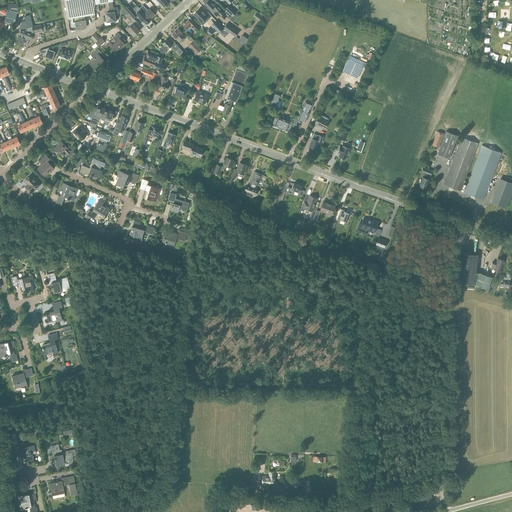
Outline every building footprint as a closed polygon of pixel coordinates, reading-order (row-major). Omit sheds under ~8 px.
[(91,0),(63,0),(67,18),(77,16),(78,20),(74,21),(75,27),(77,28),(84,27),(86,25),(84,15),(94,13),(91,0)] [(206,1),(204,2),(205,4),(204,4),(210,10),(212,7),(219,14),(222,11),(216,4),(213,1),(211,2),(209,0),(208,0),(207,2),(206,1)] [(128,4),(124,8),(128,13),(133,18),(136,15),(142,22),(143,21),(146,24),(150,20),(140,9),(136,13),(128,4)] [(143,5),(140,8),(140,9),(150,20),(151,21),(152,20),(151,19),(153,17),(153,18),(156,15),(154,13),(149,8),(148,10),(143,5)] [(225,9),(232,16),(236,12),(229,5),(225,9)] [(106,12),(105,13),(106,21),(112,20),(115,22),(117,19),(114,17),(114,13),(118,12),(117,7),(109,8),(110,12),(106,12)] [(199,8),(193,14),(198,19),(201,22),(204,20),(205,21),(209,18),(204,13),(202,12),(202,11),(199,8)] [(14,22),(17,12),(6,9),(3,19),(14,22)] [(128,13),(124,15),(129,21),(132,23),(132,24),(135,20),(134,19),(133,18),(128,13)] [(195,32),(200,27),(192,19),(190,21),(188,19),(185,22),(184,21),(181,23),(182,24),(184,26),(182,27),(186,31),(187,29),(187,30),(190,27),(195,32)] [(129,26),(126,29),(130,33),(131,33),(131,34),(133,37),(137,33),(136,33),(139,31),(132,24),(132,23),(129,21),(127,23),(129,26)] [(225,31),(216,21),(212,25),(219,32),(221,34),(225,31)] [(16,43),(19,44),(27,28),(27,26),(23,24),(21,29),(19,33),(20,34),(19,36),(16,43)] [(238,32),(227,24),(224,28),(235,36),(238,32)] [(27,28),(19,44),(23,46),(24,44),(26,45),(29,40),(29,38),(30,39),(32,34),(31,34),(32,32),(33,32),(34,32),(42,30),(41,25),(33,26),(31,27),(27,28)] [(182,32),(178,28),(172,34),(176,38),(180,42),(185,37),(181,33),(182,32)] [(211,36),(214,33),(209,28),(206,31),(211,36)] [(95,33),(91,38),(96,43),(99,47),(106,41),(102,37),(100,38),(95,33)] [(109,41),(107,43),(115,51),(119,47),(120,48),(124,44),(122,42),(125,40),(121,36),(120,36),(118,33),(115,35),(116,36),(114,38),(113,38),(109,41)] [(243,44),(246,40),(240,35),(237,39),(243,44)] [(80,39),(73,49),(77,52),(84,42),(80,39)] [(164,45),(159,49),(163,53),(165,51),(166,52),(168,49),(167,48),(170,46),(173,49),(175,47),(172,44),(167,39),(162,43),(164,45)] [(201,49),(193,41),(188,46),(196,54),(201,49)] [(51,50),(50,47),(39,51),(40,54),(43,53),(45,55),(45,56),(46,57),(48,58),(50,58),(52,58),(53,55),(54,55),(55,52),(54,52),(54,51),(51,50)] [(91,53),(94,57),(90,61),(94,64),(92,65),(96,69),(101,64),(100,63),(103,60),(101,57),(104,55),(97,48),(91,53)] [(72,52),(62,49),(60,55),(66,58),(65,58),(68,59),(69,59),(72,52)] [(153,67),(158,56),(157,56),(147,52),(146,55),(145,55),(144,58),(142,62),(153,67)] [(162,58),(158,56),(153,67),(163,71),(166,64),(160,62),(162,58)] [(174,70),(183,74),(186,66),(177,62),(174,70)] [(244,84),(244,85),(250,69),(238,64),(232,81),(244,86),(244,84)] [(156,80),(158,74),(135,65),(132,70),(130,77),(138,80),(140,74),(149,78),(147,79),(151,84),(154,82),(156,80)] [(1,69),(4,75),(9,73),(7,66),(1,69)] [(166,74),(159,72),(156,79),(160,81),(157,86),(160,87),(160,88),(165,90),(166,89),(168,90),(170,84),(166,83),(169,76),(166,74)] [(244,86),(232,81),(226,97),(229,98),(228,102),(227,104),(225,103),(224,105),(220,104),(218,109),(222,110),(222,111),(228,113),(231,105),(233,100),(238,102),(244,86)] [(177,87),(174,93),(183,96),(184,92),(188,93),(190,89),(185,87),(184,90),(182,89),(184,83),(181,82),(178,87),(177,87)] [(200,85),(195,83),(194,87),(193,87),(191,94),(196,95),(194,100),(197,102),(197,100),(205,103),(208,95),(198,92),(199,89),(200,85)] [(43,94),(53,90),(51,84),(44,87),(45,89),(42,91),(42,92),(39,93),(41,97),(44,96),(43,94)] [(49,98),(55,95),(53,90),(43,94),(44,96),(44,97),(48,95),(49,98)] [(51,103),(58,100),(55,95),(49,98),(51,103)] [(23,97),(7,104),(9,110),(26,103),(23,97)] [(58,100),(51,103),(54,109),(60,106),(58,100)] [(278,100),(276,103),(275,106),(281,109),(284,102),(278,100)] [(302,110),(298,120),(306,123),(310,112),(309,112),(310,109),(311,110),(313,104),(306,101),(303,107),(304,108),(303,110),(302,110)] [(92,106),(90,112),(93,113),(92,117),(99,119),(99,118),(103,108),(97,106),(96,108),(92,106)] [(103,108),(99,118),(105,120),(108,110),(103,108)] [(114,112),(108,110),(105,120),(107,121),(109,118),(112,119),(113,117),(114,112)] [(116,125),(114,130),(123,133),(125,125),(128,117),(122,115),(119,123),(118,125),(116,125)] [(275,117),(273,123),(275,124),(274,125),(274,126),(286,131),(286,130),(287,129),(289,130),(292,124),(289,123),(290,121),(287,120),(288,118),(282,115),(281,118),(278,116),(277,118),(275,117)] [(42,122),(40,116),(34,118),(37,125),(42,122)] [(327,120),(318,116),(314,123),(323,128),(327,120)] [(34,118),(29,120),(31,127),(37,125),(34,118)] [(110,125),(107,132),(112,134),(118,119),(114,118),(111,125),(110,125)] [(29,120),(23,123),(26,129),(31,127),(29,120)] [(136,125),(135,124),(133,128),(134,129),(134,130),(137,131),(137,130),(140,131),(143,123),(137,121),(136,125)] [(20,132),(26,129),(23,123),(18,125),(20,132)] [(85,132),(79,125),(72,131),(73,131),(70,134),(77,140),(79,138),(81,141),(83,140),(86,143),(93,136),(87,130),(85,132)] [(146,135),(145,135),(143,142),(146,144),(149,137),(152,138),(153,135),(154,136),(155,135),(159,137),(161,130),(157,129),(157,128),(153,126),(151,130),(149,129),(146,135)] [(125,143),(124,143),(128,130),(125,129),(119,146),(123,148),(125,143)] [(344,130),(340,138),(344,141),(349,132),(344,130)] [(132,142),(135,133),(129,131),(126,140),(132,142)] [(446,131),(444,137),(438,154),(449,158),(458,136),(446,131)] [(98,132),(96,136),(102,138),(101,141),(107,143),(108,140),(109,141),(110,137),(98,132)] [(166,138),(163,145),(166,147),(168,141),(172,143),(175,135),(168,132),(166,138)] [(314,133),(312,138),(309,146),(310,146),(310,147),(314,149),(315,148),(316,149),(319,141),(321,142),(323,136),(319,135),(314,133)] [(6,141),(9,148),(14,146),(12,139),(10,136),(8,137),(10,140),(6,141)] [(0,137),(0,141),(1,144),(4,150),(9,148),(6,141),(4,142),(1,140),(0,137)] [(12,139),(14,146),(20,143),(17,137),(12,139)] [(462,137),(444,184),(460,190),(478,143),(462,137)] [(67,148),(61,141),(53,149),(59,155),(64,151),(67,154),(66,155),(70,159),(77,153),(73,149),(70,151),(67,148)] [(184,141),(182,147),(190,150),(190,152),(196,155),(200,156),(202,156),(203,153),(201,152),(203,149),(192,145),(193,144),(184,141)] [(95,149),(104,152),(108,143),(104,142),(103,145),(98,143),(95,149)] [(350,148),(342,145),(343,146),(342,147),(340,146),(337,152),(338,152),(340,153),(339,157),(339,156),(338,157),(346,159),(347,155),(348,155),(349,151),(348,151),(349,148),(350,148)] [(482,145),(464,192),(483,199),(501,152),(482,145)] [(159,149),(155,157),(161,159),(164,152),(159,149)] [(42,164),(38,168),(45,176),(54,168),(48,162),(50,160),(46,155),(40,161),(42,164)] [(225,170),(226,165),(230,167),(233,159),(227,157),(225,161),(225,160),(224,164),(223,164),(222,166),(213,163),(209,172),(213,174),(213,173),(218,175),(220,169),(225,170)] [(82,165),(79,172),(88,175),(89,174),(99,178),(102,171),(99,170),(101,166),(104,167),(105,163),(93,158),(90,166),(90,168),(82,165)] [(231,176),(229,181),(232,182),(234,177),(236,178),(237,175),(238,172),(239,172),(238,175),(242,177),(243,174),(247,165),(240,162),(237,169),(234,168),(230,176),(231,176)] [(146,165),(144,169),(149,172),(151,167),(152,165),(147,163),(146,165)] [(168,164),(165,172),(171,174),(174,167),(168,164)] [(419,186),(420,186),(419,187),(421,187),(422,186),(426,188),(426,187),(427,187),(428,185),(427,184),(429,179),(431,175),(432,170),(423,167),(421,172),(424,173),(423,176),(422,179),(421,179),(420,181),(421,182),(419,186)] [(116,178),(117,179),(115,184),(124,188),(128,178),(135,181),(138,175),(133,172),(132,176),(119,170),(117,176),(116,178)] [(254,171),(250,182),(251,183),(249,186),(247,185),(245,190),(256,195),(258,189),(255,188),(256,185),(257,185),(262,174),(254,171)] [(39,184),(31,175),(24,181),(28,184),(26,185),(28,188),(27,188),(31,193),(37,187),(37,186),(39,184)] [(148,180),(143,179),(140,186),(148,188),(145,198),(154,201),(156,193),(159,194),(160,188),(147,184),(148,180)] [(492,202),(507,208),(511,193),(511,182),(501,179),(492,202)] [(60,196),(59,195),(56,202),(61,205),(65,196),(68,197),(67,198),(69,199),(73,200),(76,194),(75,194),(77,188),(73,186),(72,187),(68,186),(69,184),(68,184),(68,185),(63,182),(60,188),(63,189),(60,196)] [(288,192),(293,194),(299,196),(299,194),(302,195),(304,191),(300,189),(302,186),(294,183),(292,188),(290,187),(290,188),(289,188),(287,192),(288,192)] [(281,191),(276,205),(279,206),(281,200),(282,201),(285,193),(281,191)] [(176,194),(170,192),(168,199),(174,201),(173,203),(171,210),(178,212),(179,208),(182,209),(181,209),(186,211),(189,203),(175,198),(176,194)] [(307,201),(304,200),(301,206),(304,207),(304,208),(310,210),(311,208),(313,209),(317,199),(309,196),(307,201)] [(92,211),(89,209),(86,214),(92,218),(96,211),(105,217),(110,208),(103,204),(104,203),(99,200),(92,211)] [(334,206),(323,202),(320,210),(331,214),(334,206)] [(340,221),(340,220),(346,222),(348,217),(349,217),(351,212),(348,211),(347,212),(344,211),(344,210),(341,209),(337,220),(340,221)] [(369,219),(364,217),(362,223),(360,222),(357,230),(367,233),(368,229),(375,231),(378,222),(375,221),(374,221),(370,220),(370,221),(369,220),(369,219)] [(131,231),(129,235),(135,237),(135,238),(142,240),(143,234),(144,231),(152,234),(154,228),(147,225),(146,227),(139,225),(140,222),(134,220),(132,226),(132,227),(133,227),(132,231),(131,231)] [(163,237),(162,242),(174,246),(176,241),(175,241),(177,237),(184,240),(185,238),(189,240),(192,232),(179,228),(178,233),(166,230),(164,237),(163,237)] [(379,245),(384,247),(387,241),(378,238),(376,244),(375,247),(377,248),(379,245)] [(22,258),(26,252),(21,249),(17,255),(22,258)] [(456,273),(452,273),(452,281),(455,282),(474,284),(487,289),(491,277),(479,272),(479,273),(476,272),(478,255),(458,252),(456,273)] [(491,263),(490,267),(497,270),(499,271),(500,271),(503,264),(503,263),(504,262),(503,261),(504,260),(501,259),(501,258),(499,258),(498,258),(496,262),(496,263),(492,262),(491,263)] [(57,281),(54,272),(47,274),(50,283),(51,283),(54,294),(62,292),(61,289),(65,288),(66,290),(70,289),(67,277),(58,279),(59,281),(57,281)] [(17,275),(12,276),(14,284),(21,281),(24,291),(36,288),(33,288),(31,281),(35,280),(34,280),(33,275),(18,278),(17,275)] [(492,281),(488,292),(493,294),(498,283),(492,281)] [(54,302),(56,310),(46,313),(48,322),(56,320),(57,321),(62,320),(59,307),(62,306),(61,301),(54,302)] [(59,338),(57,332),(50,334),(52,342),(42,345),(45,357),(46,357),(45,354),(52,352),(53,356),(54,356),(53,354),(58,352),(55,339),(59,338)] [(3,342),(0,343),(0,353),(1,357),(7,355),(7,354),(10,353),(12,362),(18,360),(16,353),(14,354),(13,347),(15,346),(14,340),(8,342),(8,341),(7,341),(7,342),(3,344),(3,342)] [(24,372),(12,376),(16,391),(15,388),(27,385),(28,388),(25,377),(33,375),(31,368),(23,370),(24,372)] [(71,433),(72,439),(76,438),(74,429),(66,430),(67,434),(71,433)] [(16,431),(10,432),(13,445),(14,452),(22,451),(24,461),(33,459),(32,451),(35,450),(34,445),(19,448),(19,444),(18,444),(16,431)] [(59,444),(51,446),(53,455),(55,455),(57,466),(65,464),(64,461),(69,460),(69,463),(73,462),(72,456),(76,455),(75,449),(62,451),(62,449),(60,449),(59,444)] [(262,476),(262,484),(275,484),(275,471),(269,472),(269,476),(262,476)] [(50,483),(51,490),(52,495),(49,495),(50,500),(54,499),(53,496),(65,494),(63,485),(69,484),(72,495),(78,494),(74,475),(61,478),(62,480),(50,483)] [(295,480),(284,481),(284,491),(295,490),(295,491),(302,490),(302,480),(295,480)] [(429,490),(419,493),(421,501),(431,498),(432,498),(431,494),(434,493),(436,492),(434,488),(432,488),(429,489),(429,490)] [(29,494),(29,493),(18,496),(21,508),(27,507),(30,506),(31,511),(38,511),(37,506),(35,506),(34,500),(36,499),(35,493),(29,494)]
